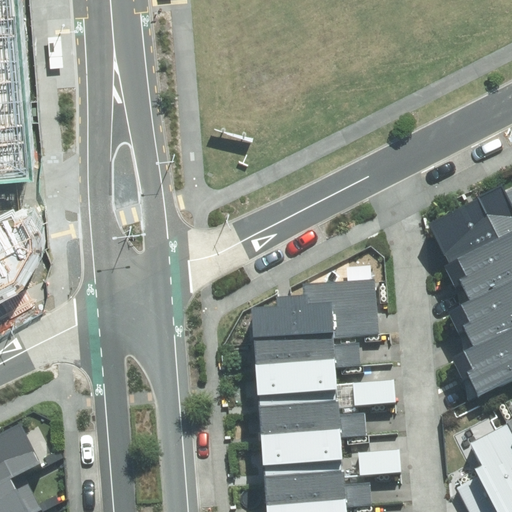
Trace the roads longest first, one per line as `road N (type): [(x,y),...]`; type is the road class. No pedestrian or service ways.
road 1 (residential): [(425,511),(411,240),(379,165)]
road 2 (tertiary): [(107,302),(97,129),(113,41)]
road 3 (residential): [(160,273),(379,165)]
road 4 (tertiary): [(160,273),(177,511)]
road 5 (tertiary): [(113,41),(144,123),(160,273)]
road 6 (tertiary): [(123,511),(107,302)]
road 7 (residential): [(379,165),(511,99)]
